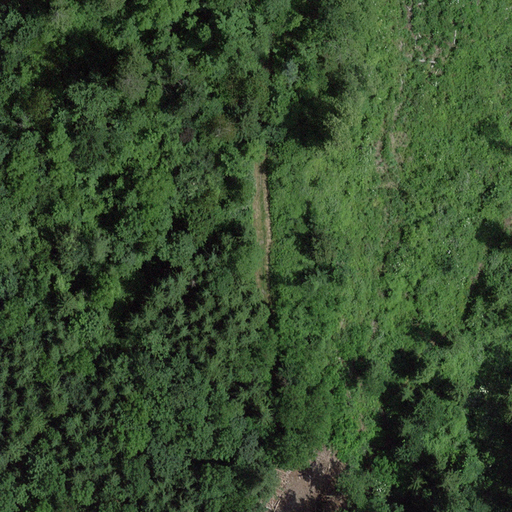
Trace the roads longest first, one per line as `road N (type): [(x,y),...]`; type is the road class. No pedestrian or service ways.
road 1 (track): [(277,214),(167,286),(75,409),(0,484)]
road 2 (track): [(282,511),(293,451),(293,357)]
